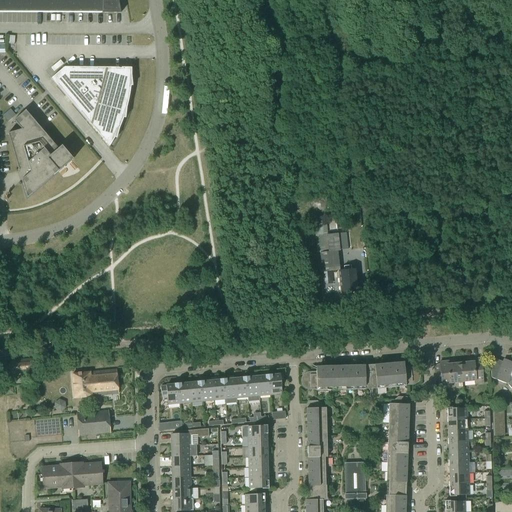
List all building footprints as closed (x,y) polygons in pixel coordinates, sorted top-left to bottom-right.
[(0,0),(0,12),(99,13),(120,13),(118,0),(0,0)] [(64,67),(51,78),(109,147),(112,142),(119,128),(122,121),(126,108),(128,100),(130,86),(130,85),(131,68),(121,68),(120,69),(118,68),(64,67)] [(21,129),(8,133),(26,199),(73,159),(61,146),(58,149),(25,110),(14,120),(21,129)] [(316,236),(315,236),(317,253),(320,253),(322,273),(323,283),(332,282),(332,283),(337,282),(336,281),(335,278),(336,278),(336,272),(331,272),(331,271),(338,271),(340,294),(358,291),(357,281),(356,270),(342,271),(339,251),(340,251),(340,249),(341,249),(341,244),(340,244),(339,234),(321,236),(320,231),(320,228),(316,229),(316,233),(316,236)] [(13,360),(9,364),(10,370),(14,374),(35,372),(38,368),(38,362),(34,358),(13,360)] [(469,362),(460,363),(462,382),(475,381),(475,384),(483,383),(480,358),(469,359),(469,362)] [(498,374),(491,371),(491,377),(507,384),(511,389),(511,362),(504,359),(498,374)] [(440,374),(434,375),(434,382),(441,382),(441,387),(449,386),(449,383),(462,382),(460,363),(451,364),(450,361),(439,362),(440,374)] [(310,375),(310,373),(308,373),(306,373),(305,374),(304,375),(303,376),(303,377),(302,377),(302,378),(302,379),(302,380),(301,381),(302,382),(302,383),(302,384),(302,385),(303,385),(303,386),(305,387),(305,388),(306,388),(307,388),(308,389),(310,389),(310,387),(316,387),(316,391),(365,389),(365,388),(376,388),(376,389),(406,386),(405,383),(411,382),(411,384),(413,384),(414,384),(414,383),(415,383),(416,382),(417,381),(418,381),(418,380),(418,379),(419,378),(419,377),(419,376),(419,375),(419,374),(419,373),(418,372),(418,371),(417,370),(416,370),(416,369),(415,369),(414,368),(413,368),(411,368),(410,368),(410,370),(404,370),(404,367),(374,369),(374,370),(365,371),(365,370),(316,371),(316,375),(310,375)] [(116,369),(72,374),(74,398),(118,393),(116,369)] [(280,375),(268,376),(270,395),(282,394),(280,380),(282,380),(282,375),(280,375)] [(249,378),(245,378),(247,397),(248,402),(259,401),(259,396),(257,376),(249,377),(249,378)] [(265,376),(257,376),(259,396),(270,395),(268,376),(265,376)] [(242,378),(234,379),(236,399),(247,397),(245,378),(242,378)] [(226,380),(223,380),(225,400),(236,399),(234,379),(226,379),(226,380)] [(219,380),(211,381),(213,401),(225,400),(223,380),(219,380)] [(203,382),(200,382),(202,402),(213,401),(211,381),(203,382)] [(197,382),(189,383),(191,403),(202,402),(200,382),(197,383),(197,382)] [(181,384),(177,384),(179,404),(191,403),(189,383),(181,384)] [(166,386),(164,386),(164,391),(166,391),(168,405),(179,404),(177,384),(166,386)] [(389,404),(388,414),(408,414),(408,404),(406,404),(406,398),(398,398),(394,401),(393,402),(393,404),(389,404)] [(308,408),(306,408),(306,418),(326,418),(326,408),(321,408),(321,405),(320,405),(316,402),(308,402),(308,408)] [(97,412),(76,414),(78,436),(110,432),(108,410),(106,411),(106,405),(97,405),(97,412)] [(453,408),(447,408),(447,417),(447,420),(467,419),(467,408),(453,409),(453,408)] [(285,412),(272,413),(272,420),(285,419),(285,412)] [(388,414),(388,423),(408,424),(408,414),(388,414)] [(326,418),(306,418),(306,428),(326,427),(326,418)] [(467,419),(447,420),(448,431),(467,430),(467,419)] [(181,422),(158,424),(159,431),(182,429),(181,422)] [(388,423),(388,433),(407,434),(408,424),(388,423)] [(242,437),(247,437),(266,437),(266,434),(267,434),(267,425),(260,425),(260,426),(248,427),(248,426),(241,426),(242,437)] [(326,427),(306,428),(307,438),(326,437),(326,427)] [(467,430),(448,431),(448,441),(467,441),(467,430)] [(388,433),(387,443),(407,443),(407,434),(388,433)] [(178,434),(171,435),(171,446),(189,445),(189,446),(191,446),(191,434),(178,434)] [(266,437),(247,437),(248,447),(267,447),(266,437)] [(326,437),(307,438),(307,447),(327,447),(326,437)] [(467,441),(448,441),(448,452),(468,452),(467,441)] [(387,443),(387,453),(407,453),(407,443),(387,443)] [(189,445),(171,446),(171,457),(189,456),(194,456),(194,453),(189,453),(189,446),(189,445)] [(267,447),(248,447),(248,458),(267,457),(267,447)] [(327,447),(307,447),(307,457),(327,457),(327,447)] [(246,456),(246,448),(234,448),(235,456),(246,456)] [(468,452),(448,452),(449,463),(468,463),(468,452)] [(387,453),(387,462),(406,463),(407,453),(387,453)] [(189,456),(171,457),(172,467),(190,467),(189,456)] [(267,457),(248,458),(248,468),(267,467),(267,457)] [(327,457),(307,457),(308,467),(327,466),(327,457)] [(365,462),(345,463),(346,499),(347,499),(347,511),(366,511),(366,498),(368,498),(367,493),(366,493),(365,462)] [(387,462),(386,472),(406,473),(406,463),(387,462)] [(468,463),(449,463),(449,474),(468,473),(471,473),(471,462),(468,463)] [(60,466),(41,467),(43,489),(61,487),(61,489),(84,487),(83,486),(102,484),(100,463),(82,464),(82,463),(60,464),(60,466)] [(327,466),(308,467),(308,477),(327,476),(327,466)] [(190,467),(172,467),(172,478),(190,478),(190,467)] [(267,467),(248,468),(248,478),(268,477),(267,467)] [(386,472),(386,482),(389,482),(404,482),(406,482),(406,473),(386,472)] [(468,473),(449,474),(449,485),(469,484),(468,473)] [(327,476),(308,477),(308,486),(310,486),(324,486),(328,486),(327,476)] [(268,477),(248,478),(249,488),(262,488),(262,489),(268,489),(268,480),(268,477)] [(190,478),(172,478),(172,489),(190,488),(190,478)] [(108,511),(107,511),(106,511),(131,511),(132,511),(130,511),(129,482),(108,483),(108,511)] [(386,495),(385,505),(405,506),(406,482),(404,482),(389,482),(389,495),(386,495)] [(449,487),(449,497),(456,497),(456,496),(469,495),(469,484),(449,485),(449,487)] [(308,500),(305,500),(305,510),(325,509),(325,499),(328,499),(328,486),(324,486),(310,486),(308,486),(308,500)] [(190,488),(172,489),(173,500),(191,499),(190,488)] [(257,494),(244,495),(245,505),(264,505),(264,502),(264,493),(257,494)] [(88,499),(73,500),(74,510),(89,509),(88,499)] [(191,499),(173,500),(173,511),(180,511),(193,511),(193,499),(191,499)] [(451,501),(444,501),(445,510),(445,511),(464,511),(465,501),(451,502),(451,501)] [(511,511),(511,501),(495,502),(494,511),(511,511)]
